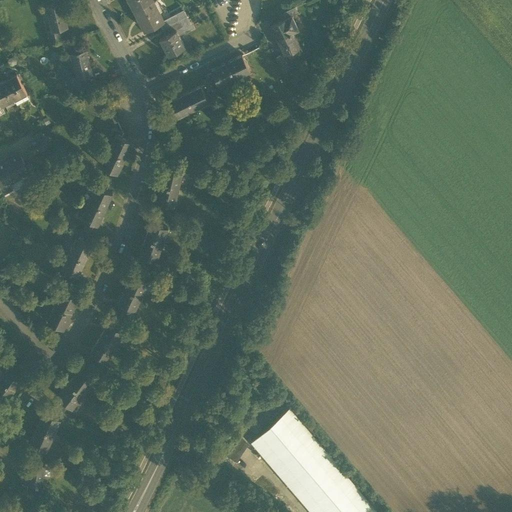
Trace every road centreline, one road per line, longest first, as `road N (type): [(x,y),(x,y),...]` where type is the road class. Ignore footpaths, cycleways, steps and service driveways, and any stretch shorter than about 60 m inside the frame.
road 1 (secondary): [(386,0),(134,511)]
road 2 (residential): [(56,360),(115,256),(141,163),(146,115),(138,89)]
